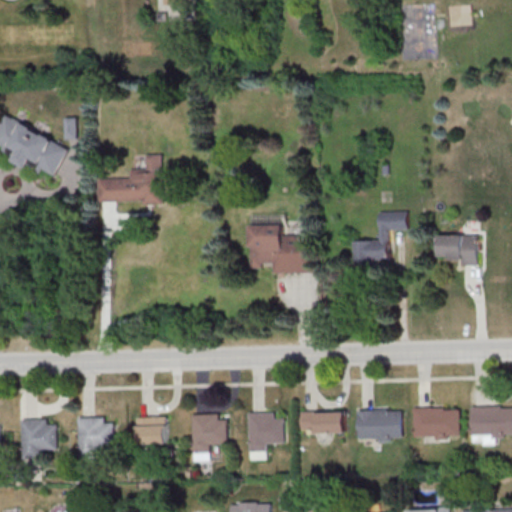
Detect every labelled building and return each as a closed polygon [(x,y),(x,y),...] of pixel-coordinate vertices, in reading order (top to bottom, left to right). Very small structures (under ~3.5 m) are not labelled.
[(0,129),(0,143),(5,146),(2,153),(29,168),(31,165),(43,171),(46,167),(59,174),(73,149),(9,113),(0,129)] [(67,118),(79,117),(80,140),(67,140),(67,118)] [(99,178),(133,176),(133,168),(148,168),(148,154),(165,154),(167,204),(143,204),(143,200),(100,201),(99,178)] [(381,211),(409,210),(410,229),(391,229),(392,270),(356,271),(355,239),(382,238),(381,211)] [(253,224),(287,224),(287,233),(320,233),(320,272),(274,272),(274,262),(263,262),(263,268),(253,268),(253,224)] [(441,234),(481,233),(481,265),(464,265),(463,259),(453,259),(453,254),(442,254),(441,234)] [(472,405),(503,405),(503,407),(511,406),(511,433),(505,433),(505,437),(494,437),(494,433),(473,434),(472,405)] [(415,407),(446,406),(446,409),(462,408),(462,435),(449,435),(449,439),(437,439),(437,436),(416,436),(415,407)] [(359,409),(389,408),(389,410),(404,410),(405,436),(393,437),(393,440),(381,441),(381,437),(360,438),(359,409)] [(303,410),(347,409),(348,431),(318,431),(318,428),(304,428),(303,410)] [(251,412),(277,411),(277,417),(286,416),(287,441),(269,442),(270,450),(252,450),(251,412)] [(194,413),(220,412),(221,418),(229,418),(230,443),(213,444),(213,452),(195,452),(194,413)] [(140,416),(169,415),(170,442),(141,443),(140,416)] [(80,417),(107,416),(107,421),(116,421),(117,447),(99,447),(99,455),(81,455),(80,417)] [(25,419),(50,418),(50,423),(59,423),(60,448),(42,449),(42,457),(26,457),(25,419)] [(233,511),(233,504),(241,504),(241,501),(259,500),(259,503),(273,502),(273,511),(233,511)]
